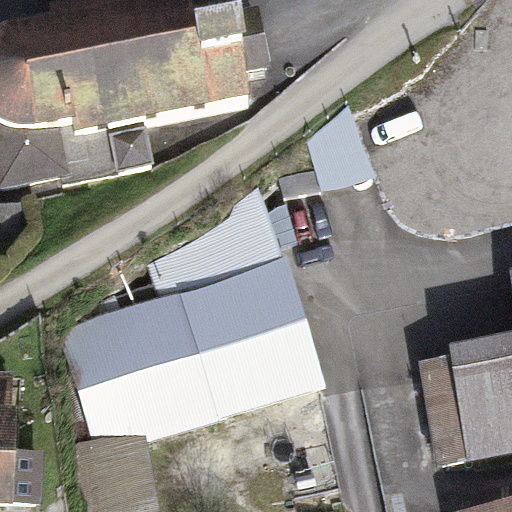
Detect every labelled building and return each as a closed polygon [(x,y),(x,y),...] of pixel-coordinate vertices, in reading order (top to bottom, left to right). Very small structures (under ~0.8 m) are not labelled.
[(227,0),(103,0),(53,10),(55,20),(0,30),(0,190),(146,163),(139,125),(244,106),(237,69),(269,63),(258,7),(230,12),(227,0)] [(375,177),(347,103),(307,138),(319,187),(375,177)] [(157,291),(58,325),(94,456),(325,390),(287,255),(280,256),(257,184),(148,262),(157,291)] [(452,360),(419,365),(437,468),(511,455),(511,263),(504,265),(511,309),(511,333),(449,344),(452,360)] [(0,503),(12,504),(17,406),(11,406),(13,370),(0,369),(0,503)] [(511,511),(511,500),(459,511),(511,511)]
